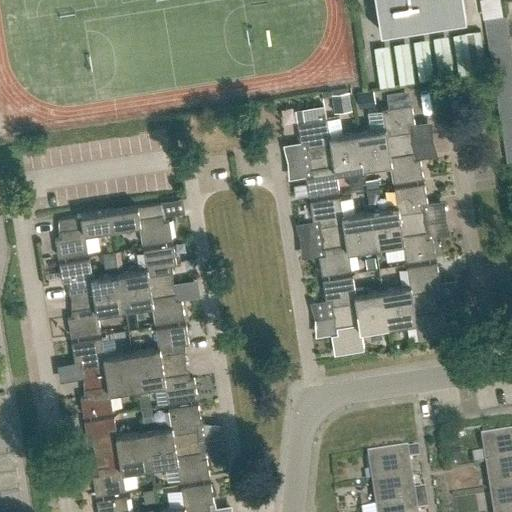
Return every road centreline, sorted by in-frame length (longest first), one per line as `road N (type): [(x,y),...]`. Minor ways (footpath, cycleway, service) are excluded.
road 1 (residential): [(66,511),(21,203),(36,181),(168,159)]
road 2 (residential): [(238,511),(190,172)]
road 3 (residential): [(497,370),(453,119)]
road 4 (residential): [(317,401),(277,160)]
road 5 (unclassified): [(317,401),(497,370)]
